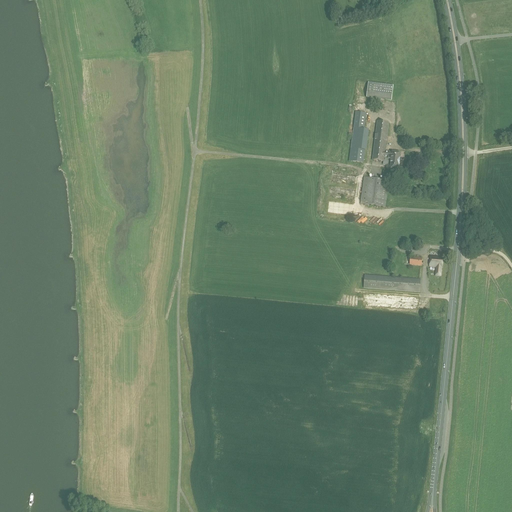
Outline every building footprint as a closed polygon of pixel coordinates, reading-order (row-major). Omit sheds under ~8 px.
[(367,98),(392,101),(394,86),(369,83),(367,98)] [(349,161),(364,163),(366,151),(369,130),(364,129),(367,113),(355,112),(353,128),(349,161)] [(385,162),(384,165),(390,165),(389,170),(398,171),(400,153),(391,152),(391,153),(388,152),(388,151),(386,151),(389,123),(377,122),(372,160),(385,162)] [(388,180),(364,177),(360,205),(384,208),(388,180)] [(435,276),(441,277),(442,268),(443,257),(431,256),(431,258),(430,258),(429,267),(436,268),(435,276)] [(410,265),(422,266),(422,259),(403,257),(402,264),(410,265)] [(364,289),(420,293),(421,279),(365,275),(364,289)] [(421,297),(377,295),(377,308),(420,309),(421,297)]
